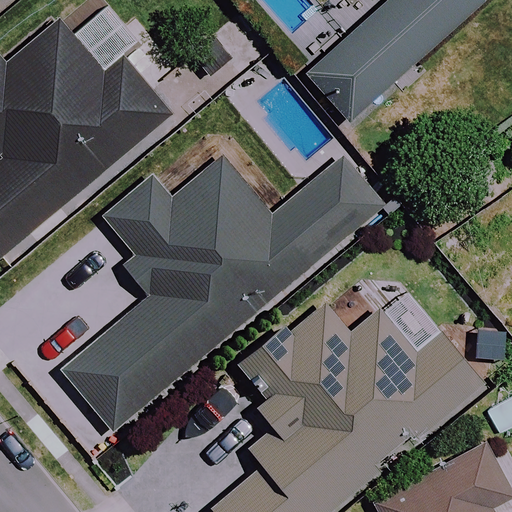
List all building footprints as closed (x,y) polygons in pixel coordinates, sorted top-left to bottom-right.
[(390,0),(300,80),(341,126),(482,0),(390,0)] [(0,262),(169,118),(117,57),(135,42),(104,6),(68,36),(55,22),(0,69),(0,262)] [(381,209),(340,159),(267,218),(218,158),(167,200),(148,177),(101,215),(136,257),(122,268),(148,300),(65,369),(115,430),(381,209)] [(262,363),(276,381),(247,405),(270,432),(243,455),(257,472),(210,511),(337,511),(383,473),(375,464),(407,438),(414,446),(482,388),(437,335),(411,357),(368,307),(346,326),(327,305),(262,363)] [(510,501),(479,448),(380,505),(384,511),(498,511),(496,509),(510,501)]
